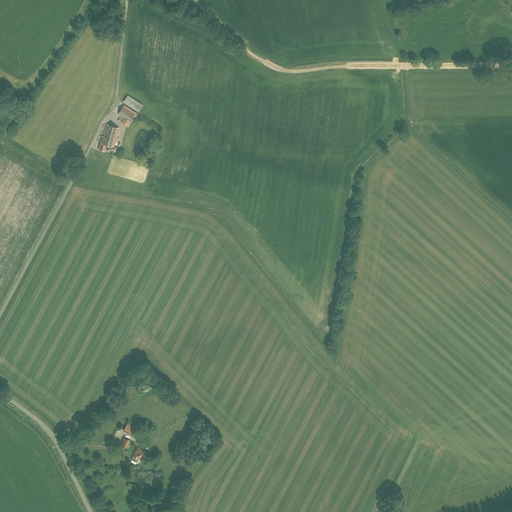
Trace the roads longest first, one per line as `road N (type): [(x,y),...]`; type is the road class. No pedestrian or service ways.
road 1 (track): [(511,65),(290,71),(248,52),(192,0)]
road 2 (unclassified): [(88,511),(49,437),(0,394)]
